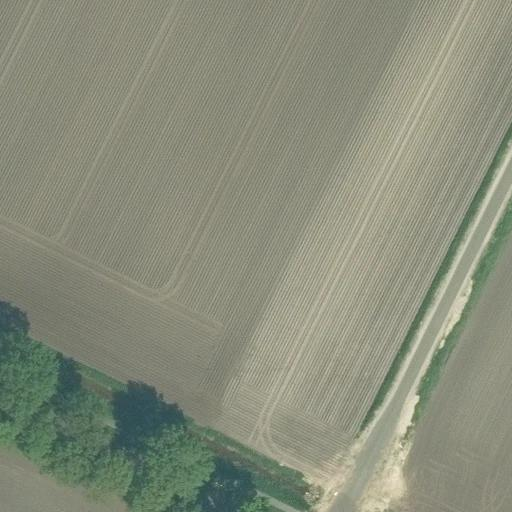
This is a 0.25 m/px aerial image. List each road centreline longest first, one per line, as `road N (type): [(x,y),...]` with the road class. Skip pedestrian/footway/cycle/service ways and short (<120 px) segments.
road 1 (unclassified): [(343,511),(511,168)]
road 2 (tertiary): [(230,511),(0,399)]
